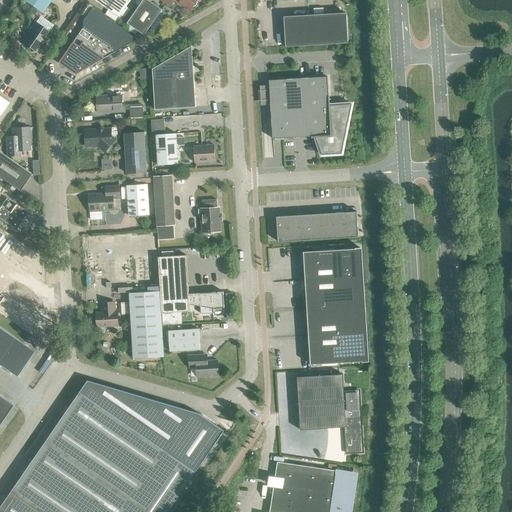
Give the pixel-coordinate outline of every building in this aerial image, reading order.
[(23,0),(41,12),(49,0),(23,0)] [(93,0),(119,17),(130,0),(93,0)] [(147,0),(142,0),(127,23),(144,35),(150,27),(155,30),(167,13),(162,10),(147,0)] [(161,0),(170,6),(174,0),(178,2),(178,5),(182,8),(184,7),(190,10),(192,6),(194,6),(196,5),(197,3),(196,1),(196,0),(161,0)] [(83,28),(59,63),(75,75),(137,39),(92,8),(83,20),(83,28)] [(284,17),(285,47),(347,43),(345,13),(284,17)] [(21,42),(35,52),(48,32),(35,23),(21,42)] [(152,69),(155,110),(196,107),(192,47),(191,46),(152,69)] [(147,69),(140,69),(140,80),(148,80),(147,69)] [(311,137),(315,136),(317,136),(322,154),(340,153),(350,105),(329,107),(329,105),(329,96),(328,96),(327,77),(269,80),(272,139),(311,136),(311,137)] [(96,96),(97,113),(122,112),(121,89),(106,90),(107,96),(96,96)] [(0,115),(8,103),(0,97),(0,115)] [(129,105),(130,118),(143,117),(142,104),(129,105)] [(164,118),(151,118),(152,133),(165,132),(164,118)] [(29,150),(28,128),(28,127),(12,128),(12,137),(5,137),(6,156),(19,155),(19,150),(29,150)] [(85,131),(86,146),(98,145),(105,151),(115,140),(111,137),(111,129),(104,130),(101,127),(98,130),(85,131)] [(124,134),(126,174),(146,172),(144,132),(124,134)] [(156,135),(158,165),(178,164),(176,134),(156,135)] [(194,146),(195,163),(215,161),(214,145),(194,146)] [(0,178),(19,191),(30,174),(0,153),(0,178)] [(112,162),(102,162),(102,170),(112,170),(112,162)] [(155,177),(158,225),(174,224),(171,176),(155,177)] [(127,186),(129,216),(149,215),(147,184),(127,186)] [(101,211),(105,214),(113,204),(113,198),(120,198),(119,186),(105,187),(106,194),(89,195),(90,212),(101,211)] [(0,311),(48,345),(46,314),(32,315),(0,292),(0,252),(44,283),(42,262),(0,232),(0,190),(2,189),(0,187),(0,311)] [(0,206),(0,219),(15,230),(27,212),(6,198),(0,206)] [(212,229),(215,232),(218,231),(220,229),(220,226),(219,224),(218,208),(217,208),(216,199),(202,200),(203,209),(202,209),(203,230),(212,229)] [(276,217),(278,242),(358,237),(357,212),(276,217)] [(303,252),(310,365),(362,361),(362,362),(366,362),(359,248),(355,248),(355,249),(303,252)] [(190,311),(189,305),(189,294),(186,255),(158,257),(162,313),(190,311)] [(129,293),(133,358),(164,356),(160,291),(129,293)] [(189,294),(189,305),(213,309),(213,311),(214,313),(215,314),(217,316),(219,316),(221,315),(223,314),(224,312),(224,310),(224,308),(223,292),(212,292),(212,293),(200,294),(200,293),(199,293),(199,294),(189,294)] [(96,313),(97,327),(118,326),(117,312),(115,312),(114,302),(102,303),(102,313),(96,313)] [(0,366),(16,377),(33,351),(0,328),(0,366)] [(168,331),(169,351),(200,349),(198,329),(168,331)] [(217,361),(205,361),(204,355),(189,356),(189,368),(196,367),(197,377),(218,376),(218,372),(220,370),(220,366),(218,365),(217,361)] [(297,377),(299,420),(300,430),(345,427),(346,453),(362,452),(359,391),(343,391),(342,374),(297,377)] [(0,507),(0,511),(167,511),(195,472),(224,431),(198,413),(87,380),(79,392),(11,491),(0,507)] [(0,420),(11,404),(0,396),(0,420)] [(275,478),(273,478),(272,486),(273,486),(269,511),(347,511),(353,472),(337,470),(337,471),(277,462),(275,478)]
